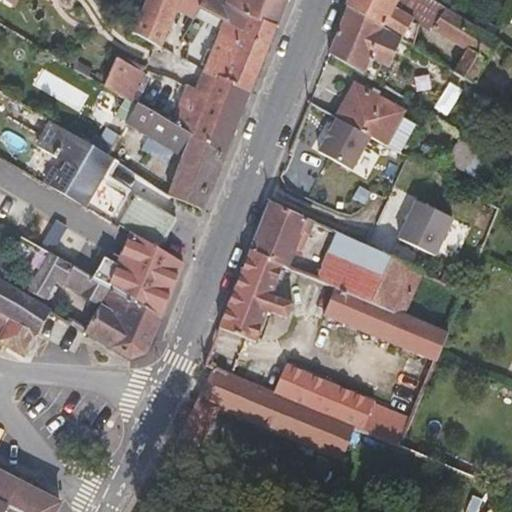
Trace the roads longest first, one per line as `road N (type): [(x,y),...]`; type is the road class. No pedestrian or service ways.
road 1 (tertiary): [(168,382),(318,0)]
road 2 (tertiary): [(0,374),(168,382)]
road 3 (tertiary): [(0,390),(94,511)]
road 4 (tertiary): [(99,511),(168,382)]
